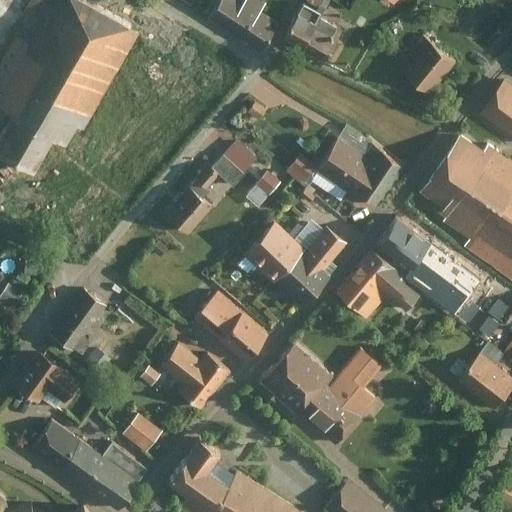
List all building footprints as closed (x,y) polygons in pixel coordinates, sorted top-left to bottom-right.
[(0,106),(11,112),(0,131),(0,150),(32,168),(50,134),(75,147),(137,32),(77,0),(33,0),(0,61),(0,106)] [(242,0),(241,2),(237,0),(221,0),(211,15),(261,48),(276,24),(260,14),(267,4),(260,0),(242,0)] [(302,0),(300,5),(316,15),(325,0),(324,0),(302,0)] [(290,20),(307,30),(313,20),(316,15),(300,5),(290,20)] [(279,36),(297,47),(307,30),(290,20),(279,36)] [(321,60),(336,33),(313,20),(307,30),(297,47),(321,60)] [(420,35),(398,66),(431,90),(453,59),(420,35)] [(480,101),(473,112),(511,136),(511,87),(499,80),(491,93),(484,104),(480,101)] [(425,172),(414,190),(436,204),(432,211),(440,217),(438,220),(466,237),(460,246),(511,280),(511,160),(484,143),(480,150),(458,135),(444,156),(431,176),(425,172)] [(362,154),(337,136),(316,166),(350,190),(354,185),(378,202),(405,165),(371,141),(362,154)] [(234,140),(211,166),(218,172),(231,184),(255,159),(234,140)] [(208,163),(188,185),(199,194),(218,172),(211,166),(208,163)] [(279,180),(267,170),(248,193),(260,203),(279,180)] [(165,211),(188,232),(212,205),(199,194),(188,185),(165,211)] [(324,228),(310,217),(291,238),(302,247),(305,250),(312,242),(324,228)] [(368,250),(402,276),(427,241),(393,217),(368,250)] [(291,238),(273,220),(245,250),(273,277),(302,247),(291,238)] [(344,238),(327,224),(324,228),(312,242),(319,249),(329,256),(344,238)] [(402,276),(423,292),(449,312),(476,278),(427,241),(402,276)] [(302,247),(273,277),(300,302),(328,273),(321,266),(329,256),(319,249),(312,257),(305,250),(302,247)] [(332,296),(366,321),(384,298),(406,314),(423,292),(402,276),(368,250),(332,296)] [(47,337),(78,357),(109,310),(79,290),(47,337)] [(238,311),(213,291),(188,320),(215,341),(238,311)] [(264,331),(238,311),(215,341),(241,361),(264,331)] [(511,340),(502,354),(511,361),(511,340)] [(485,342),(455,383),(493,410),(511,384),(511,361),(502,354),(485,342)] [(285,344),(253,381),(291,414),(319,381),(323,376),(285,344)] [(171,348),(154,371),(173,385),(167,392),(193,412),(222,374),(200,357),(194,365),(171,348)] [(14,394),(32,405),(41,390),(61,403),(76,379),(39,356),(14,394)] [(319,381),(291,414),(332,449),(360,415),(319,381)] [(132,410),(115,432),(141,452),(157,430),(132,410)] [(93,459),(44,421),(28,441),(112,505),(139,470),(105,444),(93,459)] [(185,492),(179,502),(194,511),(298,511),(235,469),(227,480),(204,465),(217,447),(198,434),(167,480),(185,492)] [(343,478),(318,507),(324,511),(380,511),(382,511),(343,478)] [(32,511),(28,497),(0,505),(0,511),(32,511)] [(89,511),(83,502),(67,511),(89,511)]
